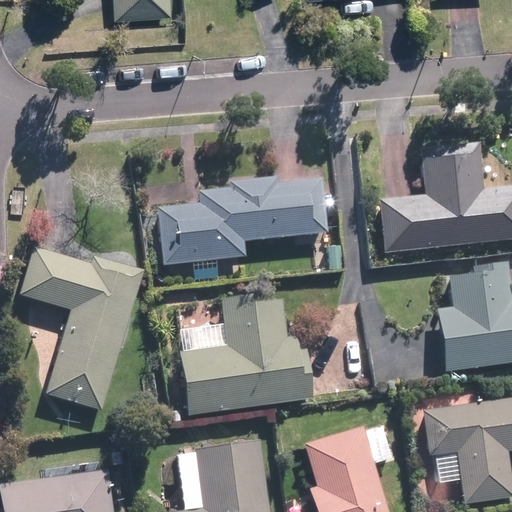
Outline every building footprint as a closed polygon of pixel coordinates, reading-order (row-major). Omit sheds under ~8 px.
[(108,0),(110,19),(164,16),(163,0),(108,0)] [(511,189),(479,192),(475,143),(415,148),(419,197),(373,201),(378,253),(511,242),(511,189)] [(240,255),(238,243),(320,233),(313,182),(275,187),(274,177),(228,183),(228,190),(193,194),(194,203),(150,208),(157,265),(240,255)] [(16,296),(69,311),(45,395),(97,410),(137,270),(89,256),(86,266),(29,250),(16,296)] [(445,275),(449,309),(432,311),(439,371),(511,362),(511,301),(508,302),(504,268),(445,275)] [(217,307),(222,348),(174,354),(182,416),(308,401),(300,338),(281,340),(276,300),(217,307)] [(426,457),(451,453),(458,507),(510,500),(503,452),(511,450),(511,398),(420,411),(426,457)] [(310,511),(382,511),(358,428),(320,439),(300,445),(312,487),(303,490),(310,511)] [(263,511),(255,445),(216,450),(172,455),(179,511),(175,511),(263,511)] [(107,511),(102,471),(0,483),(0,511),(107,511)]
